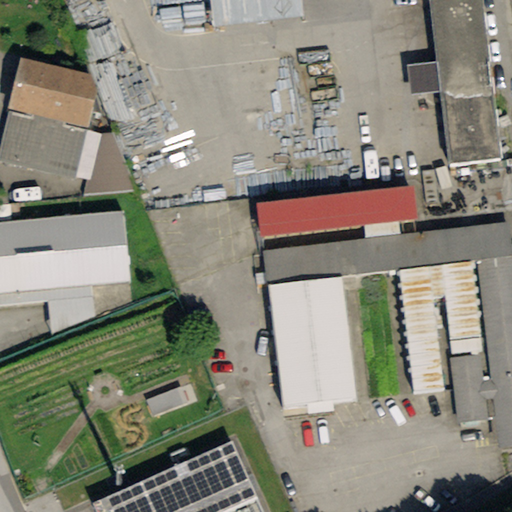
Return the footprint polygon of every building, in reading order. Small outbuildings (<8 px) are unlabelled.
[(303,18),(300,0),(209,0),(213,28),(303,18)] [(500,159),(481,0),(429,0),(437,63),(449,164),(500,159)] [(20,58),(8,108),(89,127),(97,92),(90,75),(20,58)] [(439,92),(437,63),(407,66),(410,95),(439,92)] [(100,135),(7,114),(0,143),(0,161),(89,182),(100,135)] [(413,186),(256,203),(260,237),(416,219),(413,186)] [(130,283),(124,213),(0,223),(0,296),(91,285),(130,283)] [(511,243),(509,222),(262,252),(266,286),(341,277),(397,270),(475,260),(487,352),(490,378),(482,378),(480,355),(449,359),(457,425),(488,421),(487,417),(495,416),(499,449),(511,447),(511,243)] [(475,260),(397,270),(413,396),(445,392),(432,298),(444,296),(452,356),(487,352),(475,260)] [(356,400),(341,277),(266,286),(281,409),(356,400)] [(0,307),(47,301),(92,296),(91,285),(0,296),(0,307)] [(92,296),(47,301),(51,334),(95,318),(92,296)] [(226,511),(256,499),(231,443),(116,494),(92,504),(95,511),(226,511)]
